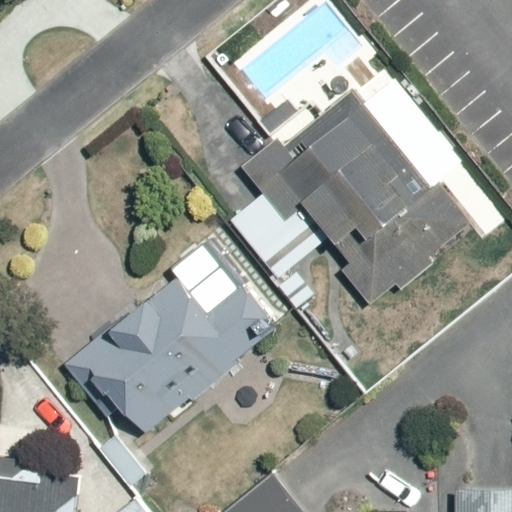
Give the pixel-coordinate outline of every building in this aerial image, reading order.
[(331,236),(372,299),(476,218),(440,179),(430,188),(356,87),(289,141),(282,135),(246,161),(268,188),(233,217),(283,275),(331,236)] [(201,291),(183,271),(66,360),(109,415),(126,402),(154,436),(290,327),(233,264),(201,291)] [(0,511),(57,511),(80,495),(81,472),(29,466),(30,457),(0,452),(0,511)] [(312,511),(276,468),(225,511),(312,511)] [(511,511),(511,487),(463,486),(462,511),(511,511)] [(153,511),(140,495),(119,511),(153,511)]
